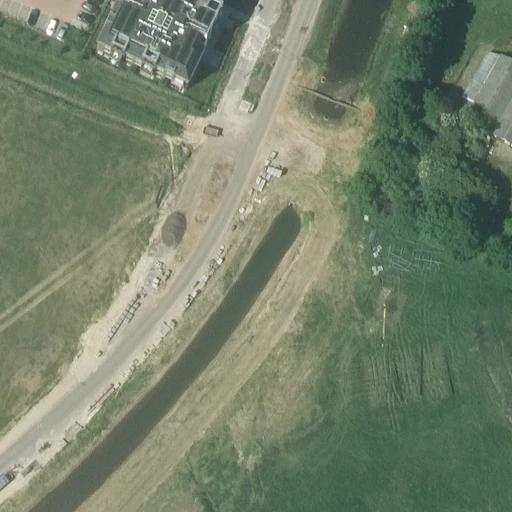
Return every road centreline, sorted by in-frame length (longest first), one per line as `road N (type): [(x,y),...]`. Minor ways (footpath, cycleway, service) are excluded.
road 1 (tertiary): [(0,475),(111,370),(209,207)]
road 2 (unclassified): [(257,134),(308,0)]
road 3 (unclassified): [(268,0),(222,121)]
